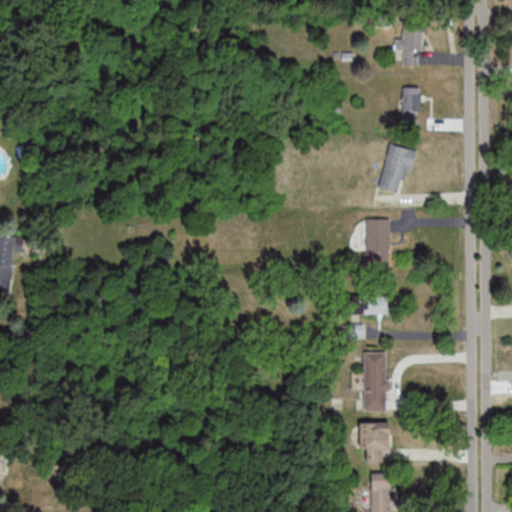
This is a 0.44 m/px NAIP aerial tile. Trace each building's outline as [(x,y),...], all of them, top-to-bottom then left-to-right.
[(403,64),(422,64),(422,27),(403,27),(403,37),(395,37),(395,50),(403,50),(403,64)] [(422,86),(403,86),(403,121),(422,121),(422,86)] [(380,188),(399,192),(404,169),(412,171),(417,149),(389,143),(380,188)] [(367,218),(367,264),(390,264),(390,218),(367,218)] [(0,294),(9,296),(14,252),(22,253),(23,235),(0,232),(0,294)] [(387,295),(349,295),(349,313),(387,313),(387,295)] [(364,410),(388,410),(388,351),(364,351),(364,410)] [(390,449),(390,421),(359,421),(359,449),(368,449),(368,461),(384,461),(384,449),(390,449)] [(390,511),(390,472),(371,472),(371,511),(390,511)]
